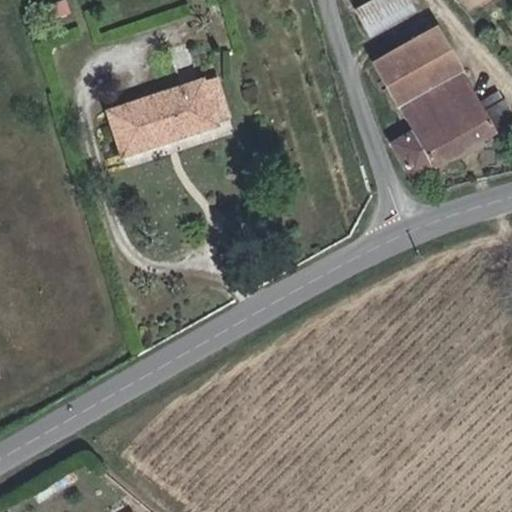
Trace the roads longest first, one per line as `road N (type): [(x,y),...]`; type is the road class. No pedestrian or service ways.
road 1 (secondary): [(0,463),(396,238)]
road 2 (unclassified): [(326,0),(396,238)]
road 3 (secondary): [(396,238),(511,196)]
